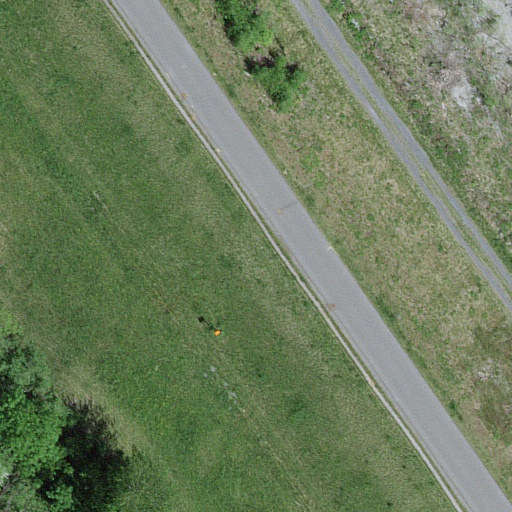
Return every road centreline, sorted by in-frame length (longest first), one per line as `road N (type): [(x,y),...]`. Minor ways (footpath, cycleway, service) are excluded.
road 1 (track): [(131,0),(489,511)]
road 2 (track): [(511,293),(307,0)]
